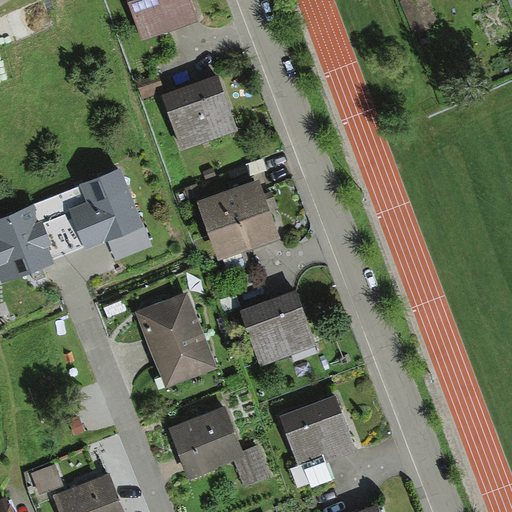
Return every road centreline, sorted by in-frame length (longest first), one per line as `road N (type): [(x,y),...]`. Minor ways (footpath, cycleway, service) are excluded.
road 1 (residential): [(442,511),(248,0)]
road 2 (residential): [(163,511),(81,305)]
